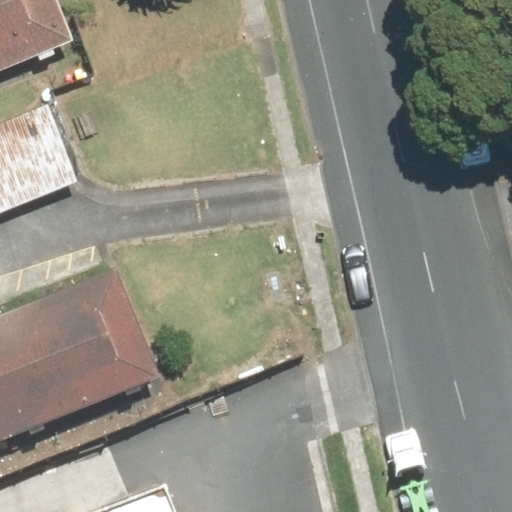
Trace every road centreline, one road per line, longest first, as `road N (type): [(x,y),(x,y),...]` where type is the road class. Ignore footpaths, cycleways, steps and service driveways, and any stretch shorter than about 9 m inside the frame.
road 1 (unclassified): [(490,511),(370,0)]
road 2 (unknown): [(433,286),(288,345),(212,394),(205,425),(241,511)]
